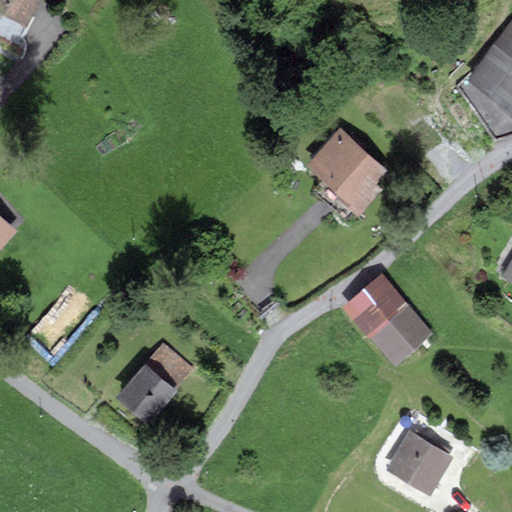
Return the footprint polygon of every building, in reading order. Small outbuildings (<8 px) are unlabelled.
[(0,0),(0,12),(23,24),(35,0),(0,0)] [(511,25),(472,82),(511,109),(511,25)] [(341,132),(312,164),(360,207),(389,175),(341,132)] [(0,220),(0,245),(13,232),(0,220)] [(384,276),(345,307),(390,364),(429,334),(384,276)] [(115,394),(142,420),(186,374),(159,349),(115,394)] [(411,433),(389,467),(429,492),(451,457),(411,433)]
